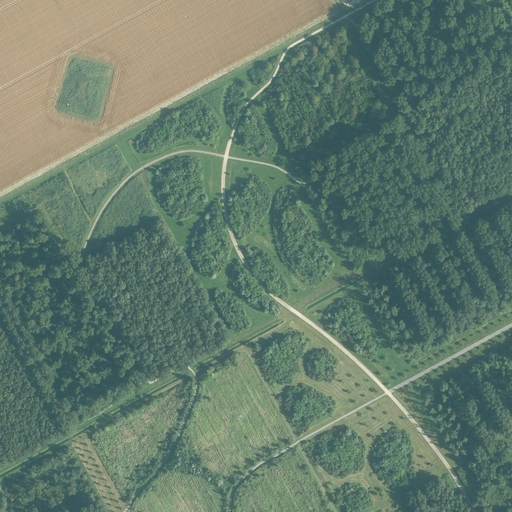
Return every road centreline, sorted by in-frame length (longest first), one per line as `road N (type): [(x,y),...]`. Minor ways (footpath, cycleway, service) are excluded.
road 1 (track): [(511,200),(309,311),(293,311),(250,345),(336,511)]
road 2 (track): [(367,511),(511,430)]
